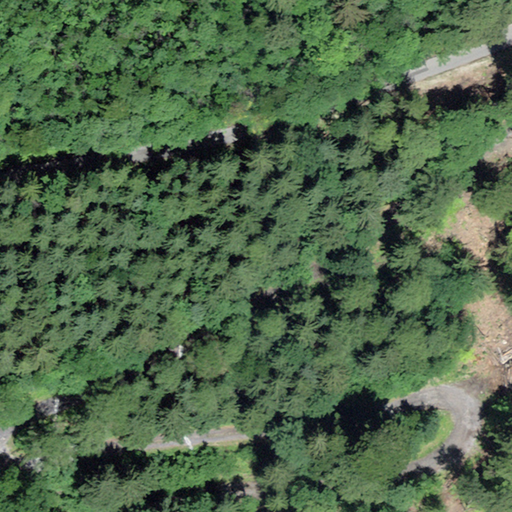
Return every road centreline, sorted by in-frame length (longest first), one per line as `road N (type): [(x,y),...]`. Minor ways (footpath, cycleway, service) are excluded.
road 1 (unclassified): [(124,511),(406,472),(437,459),(471,427),(462,394),(433,394),(329,424),(0,464)]
road 2 (unclassified): [(0,428),(217,330),(332,267),(511,128)]
road 3 (unclassified): [(0,186),(291,123),(511,34)]
